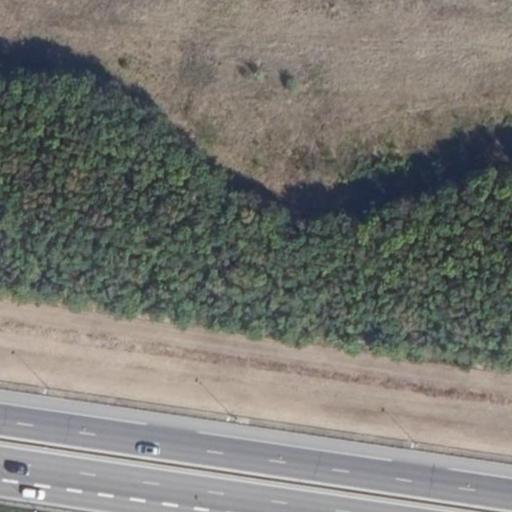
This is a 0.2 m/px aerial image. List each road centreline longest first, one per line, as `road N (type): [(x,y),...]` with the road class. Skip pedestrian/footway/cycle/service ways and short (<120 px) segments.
road 1 (track): [(0,301),(511,381)]
road 2 (motorway): [(511,498),(0,422)]
road 3 (motorway): [(0,463),(336,511)]
